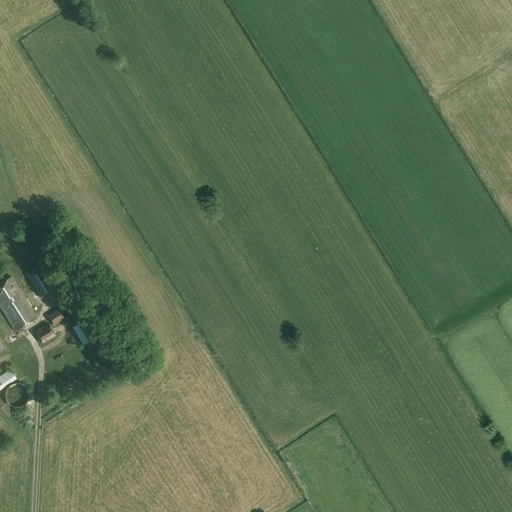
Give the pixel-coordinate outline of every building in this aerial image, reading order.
[(26,274),(40,297),(55,288),(42,265),(26,274)] [(0,283),(0,308),(12,331),(33,320),(11,278),(0,283)] [(54,326),(65,318),(58,309),(47,316),(54,326)] [(0,326),(7,339),(13,335),(0,310),(0,326)] [(94,338),(83,320),(72,327),(83,344),(94,338)] [(42,343),(56,335),(50,323),(35,331),(42,343)] [(64,342),(53,351),(59,359),(71,351),(64,342)] [(0,389),(16,378),(10,369),(0,376),(0,389)] [(5,394),(5,395),(5,396),(5,397),(5,398),(6,399),(6,400),(7,401),(7,402),(8,403),(10,405),(11,406),(12,406),(14,407),(16,407),(17,407),(19,407),(21,407),(22,406),(24,405),(25,404),(26,403),(27,403),(27,402),(28,401),(29,399),(29,398),(29,397),(29,396),(29,394),(29,393),(29,392),(29,391),(28,390),(28,389),(27,388),(26,386),(25,386),(24,385),(22,384),(21,383),(19,383),(17,383),(16,383),(14,383),(12,384),(10,385),(9,386),(8,387),(7,388),(6,389),(6,390),(6,391),(5,392),(5,393),(5,394)]
